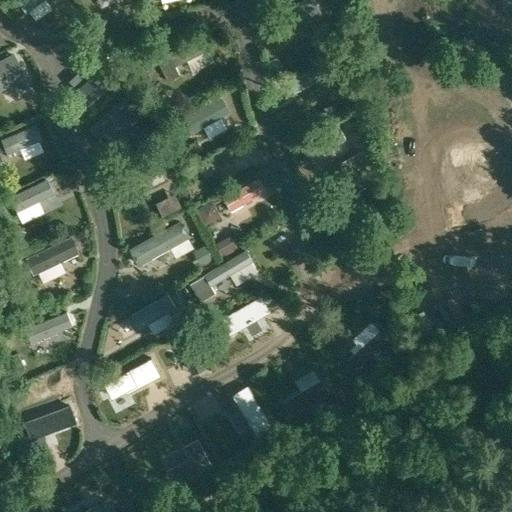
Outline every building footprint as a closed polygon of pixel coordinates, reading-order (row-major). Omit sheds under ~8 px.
[(17,0),(16,1),(25,13),(28,11),(43,0),(17,0)] [(312,0),(298,0),(268,16),(275,28),(305,13),(315,34),(327,28),(312,0)] [(167,51),(155,57),(167,81),(180,75),(175,66),(187,60),(209,49),(210,49),(204,38),(170,55),(167,51)] [(0,62),(0,92),(26,79),(14,55),(0,62)] [(329,60),(288,80),(295,93),(336,73),(329,60)] [(341,71),(346,82),(357,77),(351,66),(341,71)] [(132,109),(131,89),(97,90),(98,110),(132,109)] [(222,97),(184,117),(192,132),(203,126),(220,117),(230,112),(222,97)] [(338,124),(300,145),(308,159),(346,139),(338,124)] [(35,126),(2,140),(8,154),(20,148),(38,140),(41,139),(35,126)] [(248,139),(210,160),(217,173),(219,172),(236,162),(255,152),(248,139)] [(159,148),(113,170),(121,187),(139,178),(159,169),(167,165),(159,148)] [(369,163),(362,151),(339,163),(345,176),(369,163)] [(373,168),(326,195),(333,206),(379,178),(373,168)] [(47,178),(10,196),(16,210),(38,200),(54,193),(47,178)] [(258,178),(223,196),(230,209),(265,191),(258,178)] [(244,219),(256,214),(250,202),(238,207),(244,219)] [(181,221),(130,249),(139,265),(170,247),(187,238),(190,237),(181,221)] [(71,235),(27,257),(35,273),(39,272),(60,261),(79,252),(71,235)] [(221,257),(237,248),(230,236),(215,245),(221,257)] [(360,256),(365,266),(384,258),(379,247),(360,256)] [(215,292),(211,285),(230,274),(251,261),(252,260),(246,249),(188,283),(194,293),(199,302),(215,292)] [(355,282),(343,289),(350,301),(389,278),(382,266),(372,271),(355,282)] [(168,294),(131,316),(139,330),(148,325),(168,313),(176,308),(168,294)] [(240,308),(201,331),(208,343),(227,332),(247,320),(240,308)] [(67,311),(26,328),(32,342),(73,325),(67,311)] [(396,350),(379,331),(353,353),(346,359),(354,369),(371,355),(377,350),(385,360),(396,350)] [(189,333),(176,339),(189,369),(202,364),(189,333)] [(130,380),(148,369),(158,362),(165,374),(175,367),(161,345),(110,377),(117,388),(130,380)] [(301,365),(312,378),(331,360),(320,348),(301,365)] [(17,353),(6,358),(12,372),(23,367),(17,353)] [(62,370),(20,389),(26,404),(69,385),(62,370)] [(300,390),(280,401),(289,416),(329,392),(320,378),(318,379),(300,390)] [(246,445),(265,431),(261,425),(262,425),(253,413),(253,414),(235,427),(218,439),(225,449),(241,438),(246,445)] [(189,428),(170,441),(177,451),(196,437),(189,428)] [(165,472),(173,486),(211,466),(198,440),(184,447),(190,459),(165,472)] [(116,511),(108,497),(82,511),(116,511)]
